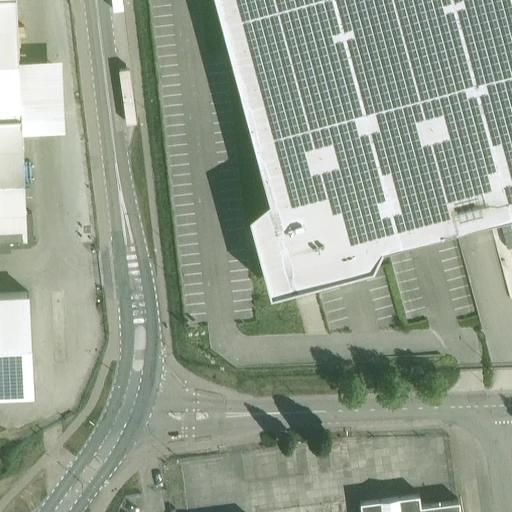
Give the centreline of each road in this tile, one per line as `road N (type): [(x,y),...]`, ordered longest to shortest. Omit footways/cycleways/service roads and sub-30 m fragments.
road 1 (secondary): [(147,392),(151,327),(138,240),(113,168)]
road 2 (secondary): [(113,168),(125,313),(119,393)]
road 3 (unclassified): [(130,436),(342,412)]
road 4 (unclassified): [(342,412),(147,392)]
road 5 (secondary): [(113,168),(96,0)]
road 6 (unclassified): [(342,412),(491,407)]
